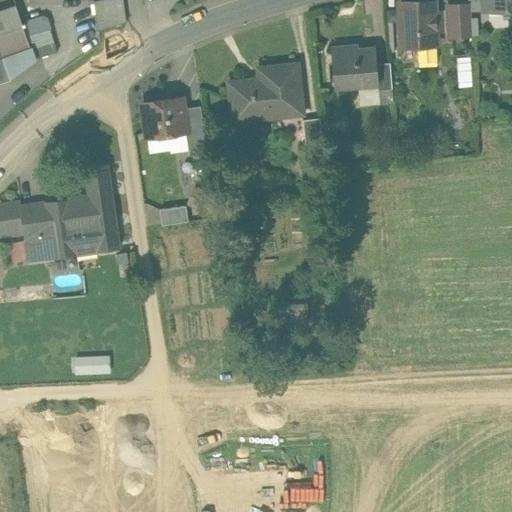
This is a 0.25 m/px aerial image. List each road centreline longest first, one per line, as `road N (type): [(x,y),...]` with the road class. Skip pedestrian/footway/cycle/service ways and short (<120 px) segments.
road 1 (residential): [(98,81),(125,130),(163,388),(31,394),(0,406)]
road 2 (track): [(163,388),(511,372)]
road 3 (residential): [(275,0),(147,52)]
road 4 (residential): [(98,81),(50,115),(0,168)]
